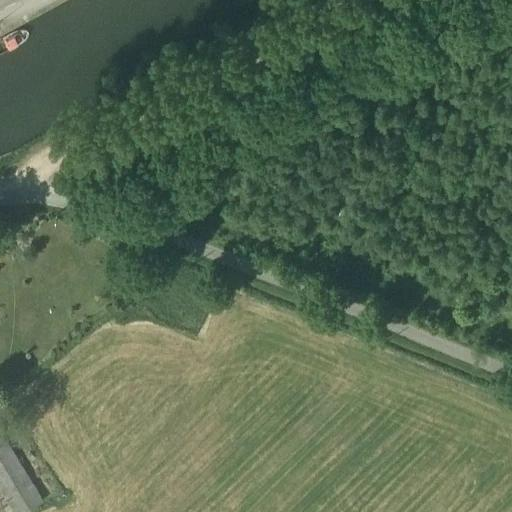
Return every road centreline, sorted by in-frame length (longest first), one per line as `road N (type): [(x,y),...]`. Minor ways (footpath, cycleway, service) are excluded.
road 1 (unclassified): [(0,200),(20,196),(86,209),(511,375)]
road 2 (track): [(0,193),(350,0)]
